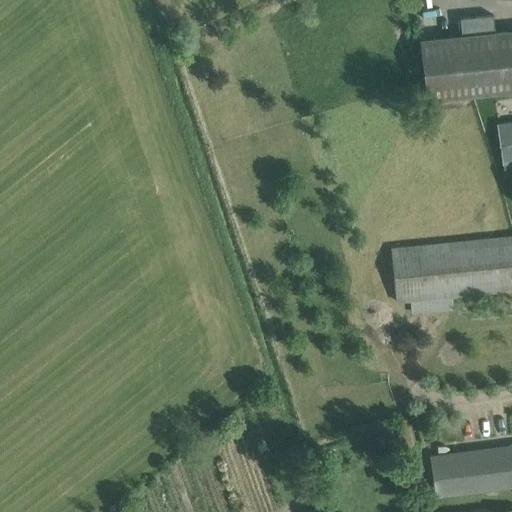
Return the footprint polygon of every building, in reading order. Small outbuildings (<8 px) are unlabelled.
[(458,17),(459,37),(419,41),(425,100),(511,91),(511,31),(496,33),(494,14),(458,17)] [(511,122),(497,124),(502,164),(503,164),(504,176),(511,175),(511,122)] [(511,289),(511,237),(390,250),(395,302),(511,289)] [(511,328),(412,334),(414,374),(511,368),(511,328)] [(435,496),(511,486),(511,446),(430,457),(435,496)]
